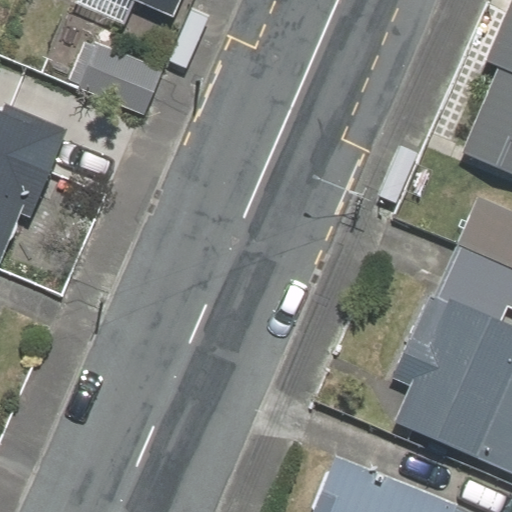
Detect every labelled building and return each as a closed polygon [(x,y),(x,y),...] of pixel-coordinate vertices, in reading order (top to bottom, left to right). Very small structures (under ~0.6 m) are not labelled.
[(511,0),(507,0),(478,70),(490,75),(454,161),(502,182),(511,158),(511,0)] [(207,37),(141,7),(121,51),(187,81),(207,37)] [(0,262),(36,174),(112,205),(139,137),(0,80),(0,262)] [(511,215),(480,200),(453,254),(511,282),(511,281),(511,215)] [(405,395),(388,430),(511,489),(511,282),(453,254),(389,387),(405,395)] [(0,346),(17,305),(0,298),(0,346)] [(449,511),(327,458),(303,511),(449,511)]
